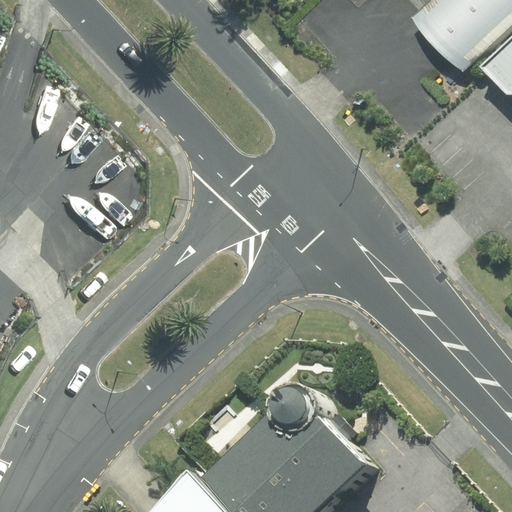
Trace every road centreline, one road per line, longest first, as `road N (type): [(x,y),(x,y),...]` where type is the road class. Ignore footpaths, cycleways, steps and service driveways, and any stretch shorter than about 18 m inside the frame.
road 1 (residential): [(339,227),(152,386),(56,449)]
road 2 (residential): [(56,449),(91,354),(250,180)]
road 3 (tertiary): [(339,227),(511,412)]
road 4 (tertiary): [(250,180),(74,0)]
road 5 (tertiary): [(173,0),(286,123),(303,154)]
